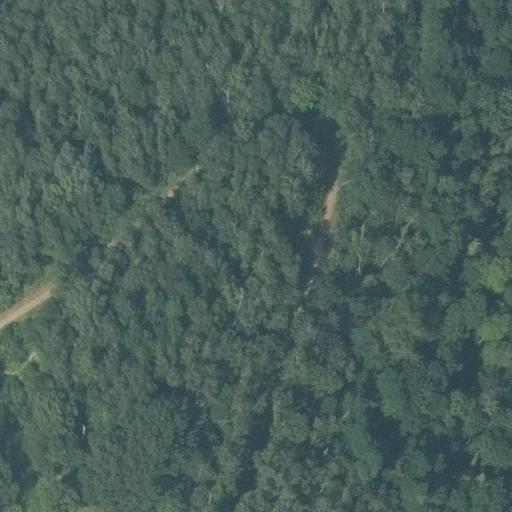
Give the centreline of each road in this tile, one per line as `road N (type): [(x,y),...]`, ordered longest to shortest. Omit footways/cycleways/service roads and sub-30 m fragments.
road 1 (track): [(330,166),(307,135),(287,126),(235,141),(79,272),(0,322)]
road 2 (track): [(232,511),(292,338)]
